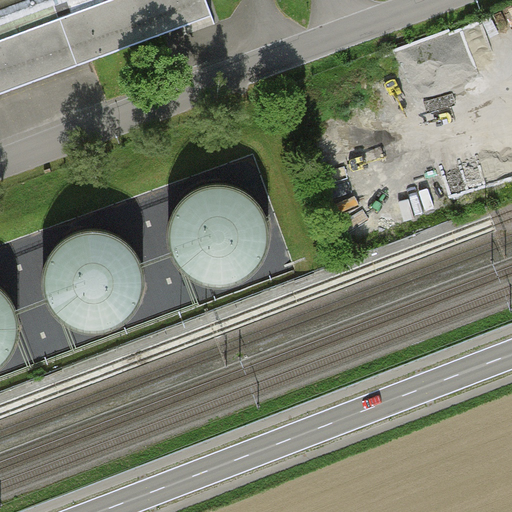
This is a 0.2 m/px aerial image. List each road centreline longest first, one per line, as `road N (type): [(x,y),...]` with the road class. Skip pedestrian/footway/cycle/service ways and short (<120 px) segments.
road 1 (residential): [(464,0),(0,170)]
road 2 (primary): [(511,354),(101,511)]
